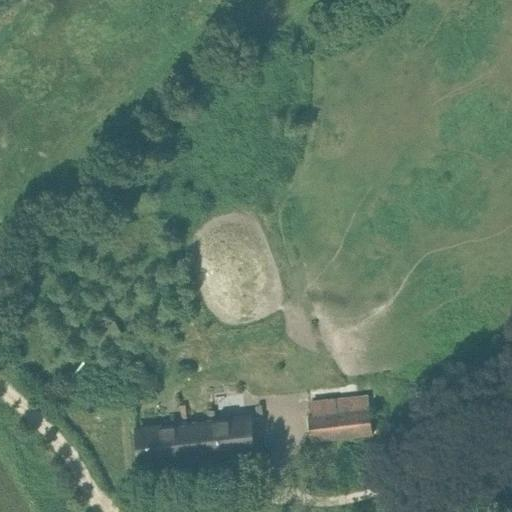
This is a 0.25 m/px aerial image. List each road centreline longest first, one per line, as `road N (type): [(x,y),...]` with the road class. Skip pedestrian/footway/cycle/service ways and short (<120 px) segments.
road 1 (track): [(119,511),(175,493),(386,490),(511,372)]
road 2 (track): [(101,511),(80,460),(0,391)]
